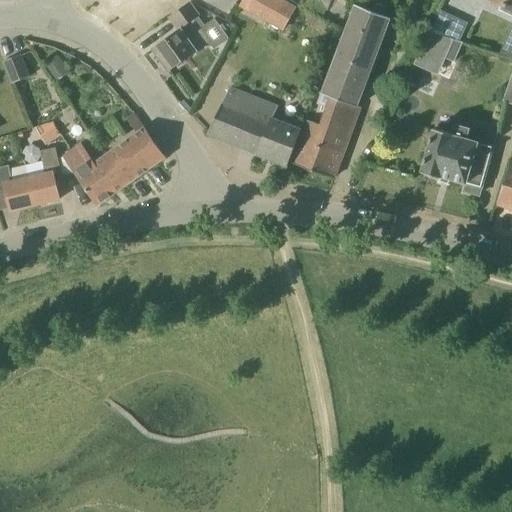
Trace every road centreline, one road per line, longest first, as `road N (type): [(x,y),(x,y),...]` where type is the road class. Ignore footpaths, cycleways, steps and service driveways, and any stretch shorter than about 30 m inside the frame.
road 1 (unclassified): [(511,253),(334,213),(202,213)]
road 2 (unclassified): [(202,213),(194,163),(179,133),(117,57),(47,17)]
road 3 (track): [(328,451),(278,209)]
road 4 (unclassified): [(0,256),(202,213)]
